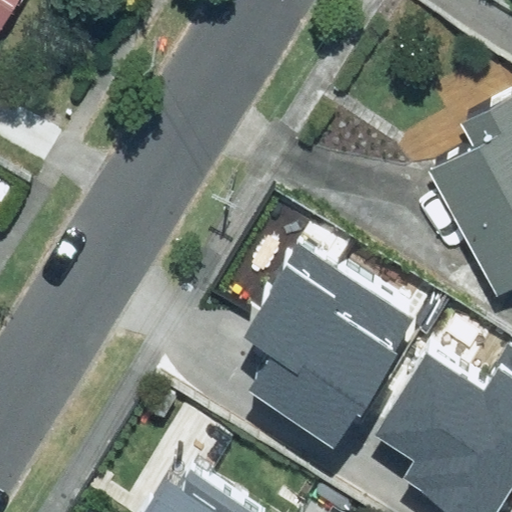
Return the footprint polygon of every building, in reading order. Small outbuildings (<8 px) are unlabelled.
[(0,0),(0,1),(14,10),(20,0),(0,0)] [(511,81),(473,104),(486,126),(447,148),(511,258),(511,81)] [(413,287),(307,220),(299,233),(293,229),(251,299),(278,316),(256,350),(342,404),(413,287)] [(511,325),(490,360),(431,323),(380,404),(420,429),(409,446),(489,496),(511,459),(511,325)] [(290,511),(177,441),(132,511),(290,511)]
